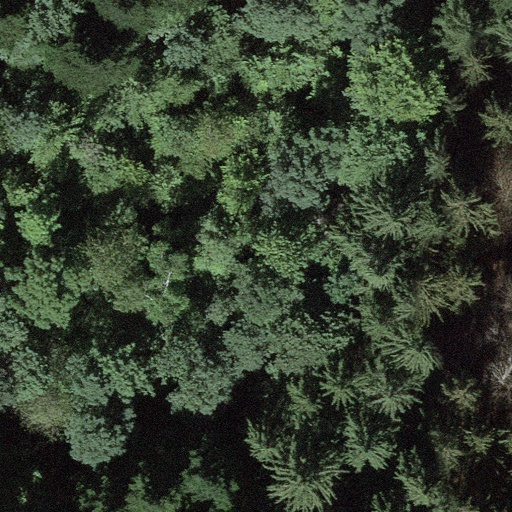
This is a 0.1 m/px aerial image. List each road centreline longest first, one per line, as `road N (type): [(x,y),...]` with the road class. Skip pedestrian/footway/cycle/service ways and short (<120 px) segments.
road 1 (track): [(20,458),(153,428),(226,395),(271,346),(333,232),(416,0)]
road 2 (track): [(511,284),(352,482),(313,511)]
